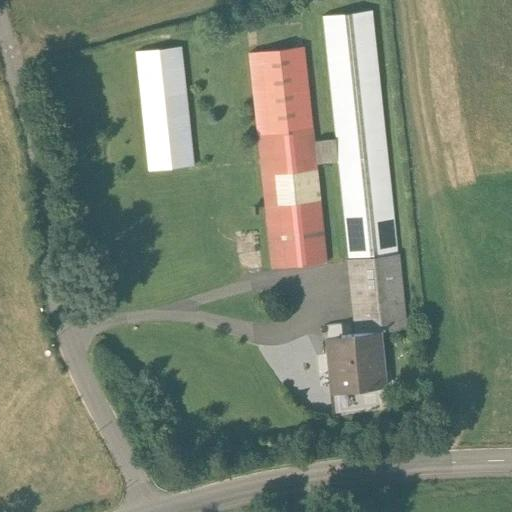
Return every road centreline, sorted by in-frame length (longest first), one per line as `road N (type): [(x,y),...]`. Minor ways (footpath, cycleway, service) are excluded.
road 1 (unclassified): [(155,511),(64,335),(0,21)]
road 2 (residential): [(155,511),(306,479),(511,462)]
